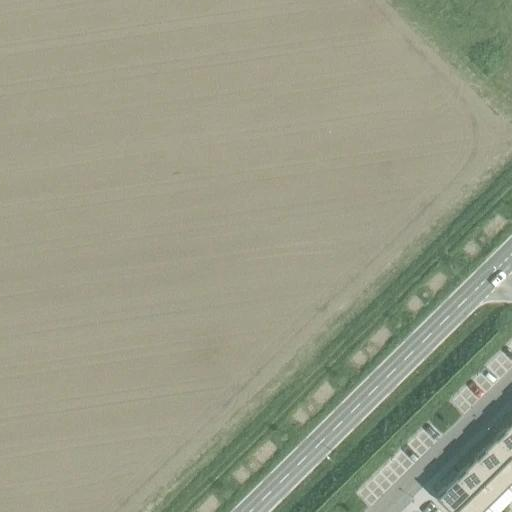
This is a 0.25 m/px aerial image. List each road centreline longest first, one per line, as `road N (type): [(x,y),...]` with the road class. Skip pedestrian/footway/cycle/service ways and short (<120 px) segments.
road 1 (tertiary): [(494,265),(243,511)]
road 2 (residential): [(511,389),(386,511)]
